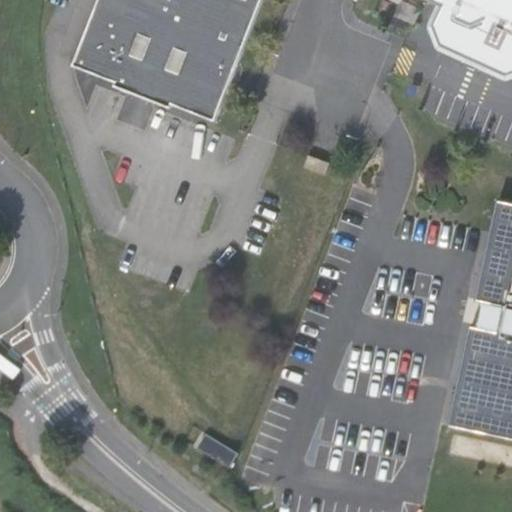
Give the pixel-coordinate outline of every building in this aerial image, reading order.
[(257,0),(98,0),(77,53),(213,110),(257,0)] [(511,0),(434,0),(444,5),(434,26),(440,43),(508,75),(511,73),(511,0)] [(120,120),(149,127),(157,98),(127,91),(120,120)] [(327,150),(301,141),(295,158),(321,168),(327,150)] [(511,206),(496,202),(471,302),(476,304),(471,327),(465,326),(440,428),(511,445),(511,206)]
